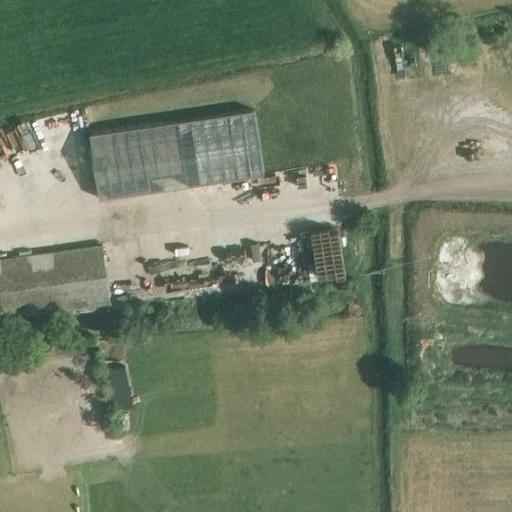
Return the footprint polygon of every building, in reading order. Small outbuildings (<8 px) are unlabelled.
[(90,134),(100,199),(265,174),(255,109),(90,134)] [(469,125),(443,124),(442,160),(474,161),(474,138),(468,138),(469,125)] [(65,206),(60,196),(75,189),(68,175),(60,179),(62,184),(30,199),(39,218),(65,206)] [(103,244),(0,258),(0,318),(112,303),(103,244)] [(333,249),(321,251),(326,281),(338,279),(333,249)] [(257,277),(272,278),(273,265),(258,264),(257,277)]
